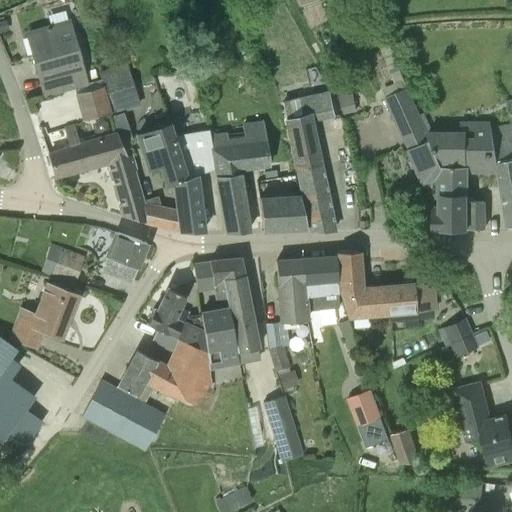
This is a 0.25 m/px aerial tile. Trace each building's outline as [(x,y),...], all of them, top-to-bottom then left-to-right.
[(270,4),(267,0),(252,0),(256,10),(270,4)] [(0,32),(9,31),(7,20),(0,21),(0,32)] [(75,86),(87,82),(69,21),(28,33),(35,56),(39,55),(43,70),(41,70),(48,94),(75,86)] [(110,111),(111,115),(124,111),(140,107),(126,62),(98,71),(100,78),(110,111)] [(399,91),(386,97),(397,123),(418,113),(419,113),(407,87),(399,70),(391,73),(396,84),(399,91)] [(75,86),(84,118),(110,111),(100,78),(87,82),(75,86)] [(351,89),(338,92),(343,114),(357,111),(351,89)] [(333,230),(329,207),(320,163),(306,96),(283,102),(293,151),(310,231),(333,230)] [(133,141),(124,111),(111,115),(115,129),(116,132),(80,143),(74,125),(64,128),(69,147),(49,153),(56,177),(94,166),(108,162),(124,216),(144,222),(140,202),(133,177),(135,176),(133,171),(135,170),(130,154),(127,155),(123,144),(133,141)] [(426,130),(418,113),(397,123),(408,149),(424,183),(430,181),(429,200),(440,199),(439,213),(432,213),(432,229),(466,229),(466,166),(442,166),(426,130)] [(238,174),(237,168),(269,163),(263,120),(239,123),(242,140),(230,142),(228,131),(209,133),(210,136),(215,166),(224,217),(228,233),(248,231),(240,174),(238,174)] [(426,130),(442,166),(466,166),(475,166),(475,171),(497,171),(493,127),(491,120),(475,120),(476,129),(426,130)] [(511,122),(493,127),(497,171),(499,171),(502,189),(511,186),(511,122)] [(186,178),(173,137),(168,123),(136,134),(147,168),(159,164),(166,185),(173,182),(186,178)] [(203,231),(199,198),(196,175),(212,170),(211,167),(215,166),(210,136),(206,137),(205,131),(173,137),(186,178),(173,182),(180,231),(203,231)] [(511,186),(502,189),(508,228),(511,227),(511,186)] [(261,230),(306,227),(300,195),(259,198),(261,230)] [(162,226),(161,208),(157,207),(155,197),(140,202),(144,222),(162,226)] [(469,201),(469,229),(484,229),(484,201),(469,201)] [(118,261),(114,271),(129,277),(134,266),(137,267),(146,242),(117,232),(108,257),(118,261)] [(434,281),(414,283),(360,287),(358,250),(337,251),(339,285),(348,317),(416,311),(436,309),(434,281)] [(57,256),(58,254),(50,251),(45,263),(54,266),(51,274),(74,283),(79,266),(57,256)] [(304,295),(337,292),(335,256),(301,259),(304,295)] [(223,277),(243,274),(240,257),(209,261),(214,290),(214,292),(225,290),(223,277)] [(306,319),(304,295),(301,259),(275,261),(280,321),(306,319)] [(196,292),(214,290),(209,261),(209,262),(193,264),(196,292)] [(258,349),(259,349),(243,274),(223,277),(225,290),(226,298),(228,308),(238,364),(238,363),(259,358),(258,349)] [(77,293),(58,286),(46,281),(34,313),(20,307),(9,338),(36,348),(42,331),(60,338),(77,293)] [(203,331),(174,318),(184,296),(181,294),(175,291),(167,287),(156,310),(153,308),(146,323),(157,328),(206,351),(203,331)] [(226,298),(225,290),(214,292),(215,299),(226,298)] [(209,370),(238,364),(228,308),(200,313),(203,331),(206,351),(209,370)] [(355,346),(347,320),(337,323),(346,349),(355,346)] [(450,342),(471,333),(465,320),(444,329),(450,342)] [(288,366),(282,344),(280,322),(265,323),(268,348),(274,370),(276,375),(290,370),(288,366)] [(209,370),(206,351),(157,328),(151,341),(174,351),(167,365),(136,349),(129,363),(147,372),(144,379),(153,383),(152,386),(183,401),(184,399),(194,404),(198,396),(205,398),(208,388),(211,387),(209,370)] [(456,356),(477,347),(471,334),(450,343),(456,356)] [(0,371),(16,348),(0,336),(0,430),(5,435),(8,431),(25,443),(40,421),(24,409),(33,396),(0,373),(0,371)] [(145,383),(152,386),(153,383),(144,379),(147,372),(129,363),(117,384),(139,396),(145,383)] [(276,375),(281,389),(294,385),(290,370),(276,375)] [(101,444),(109,431),(146,450),(165,412),(100,380),(81,417),(86,419),(79,433),(101,444)] [(490,418),(484,398),(480,380),(454,387),(458,404),(467,440),(483,437),(490,466),(511,460),(511,435),(507,414),(490,418)] [(369,422),(380,418),(378,413),(369,389),(347,397),(356,422),(358,426),(369,422)] [(303,455),(284,395),(261,402),(280,462),(303,455)] [(400,463),(421,462),(410,428),(406,429),(399,404),(386,408),(392,434),(390,435),(400,463)] [(264,445),(256,406),(247,408),(255,447),(264,445)] [(372,458),(394,449),(385,425),(363,434),(372,458)] [(449,502),(481,504),(482,491),(489,492),(490,482),(448,480),(448,489),(450,489),(449,502)] [(244,486),(215,501),(220,511),(228,511),(252,499),(244,486)]
